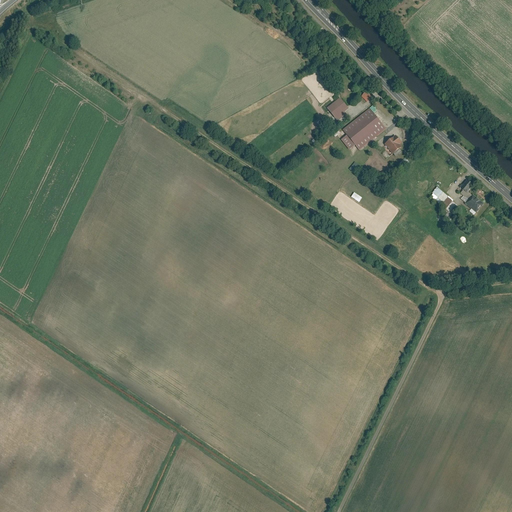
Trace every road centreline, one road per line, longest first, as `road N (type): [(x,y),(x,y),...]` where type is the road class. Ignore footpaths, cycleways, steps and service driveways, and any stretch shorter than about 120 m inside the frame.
road 1 (track): [(511,279),(438,292),(28,20)]
road 2 (primary): [(308,0),(389,88),(511,199)]
road 3 (unclassified): [(335,511),(438,292)]
